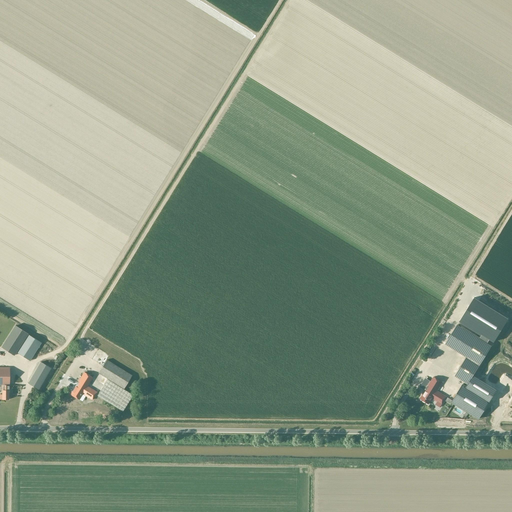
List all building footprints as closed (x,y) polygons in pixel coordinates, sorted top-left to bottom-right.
[(508,319),(474,298),(459,321),(481,334),(479,338),(487,343),(489,339),(494,342),(508,319)] [(456,324),(444,344),(465,357),(454,376),(464,382),(451,402),(479,419),(489,401),(496,390),(472,376),(491,346),(487,343),(479,338),(456,324)] [(16,352),(16,353),(28,335),(14,326),(1,348),(14,356),(16,352)] [(28,335),(16,353),(29,361),(41,343),(28,335)] [(426,348),(431,353),(434,349),(430,345),(426,348)] [(99,350),(93,359),(100,364),(106,355),(99,350)] [(98,373),(113,382),(124,389),(132,375),(106,360),(98,373)] [(40,362),(28,383),(38,389),(50,369),(40,362)] [(9,391),(9,385),(9,368),(0,367),(0,385),(2,386),(2,400),(8,400),(8,391),(9,391)] [(113,382),(98,373),(96,372),(92,378),(87,387),(97,392),(99,393),(97,396),(123,412),(133,395),(112,383),(113,382)] [(87,387),(92,378),(84,373),(70,395),(79,400),(82,394),(92,400),(97,392),(87,387)] [(433,377),(420,399),(428,404),(432,399),(441,405),(446,397),(436,391),(442,382),(433,377)] [(504,396),(509,399),(511,391),(511,390),(506,388),(502,395),(504,396)]
